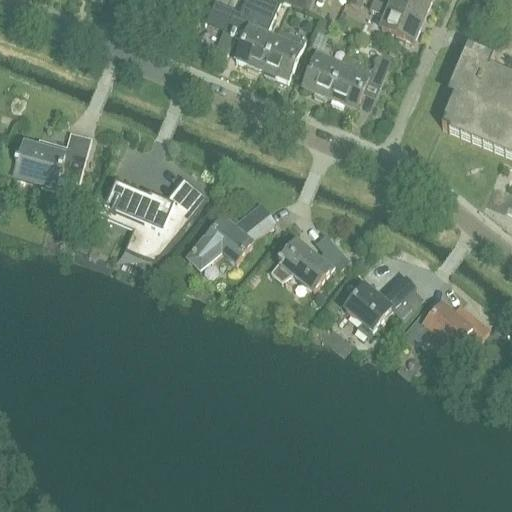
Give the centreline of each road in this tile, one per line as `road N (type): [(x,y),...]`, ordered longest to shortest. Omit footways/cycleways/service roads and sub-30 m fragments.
road 1 (residential): [(511,257),(383,163),(122,54)]
road 2 (residential): [(122,54),(0,3)]
